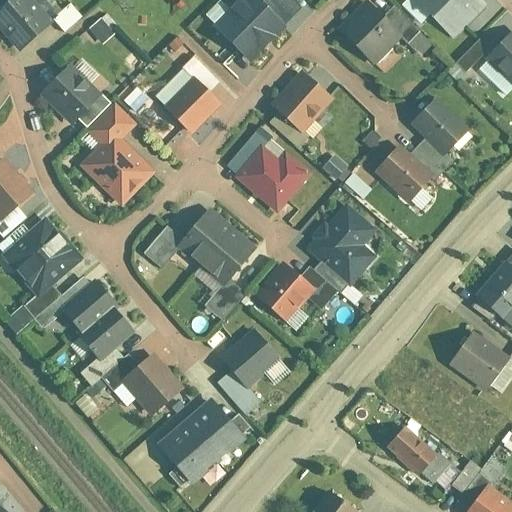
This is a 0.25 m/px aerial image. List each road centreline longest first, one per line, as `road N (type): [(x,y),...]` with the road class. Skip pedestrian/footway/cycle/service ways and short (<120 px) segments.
road 1 (residential): [(308,412),(511,191)]
road 2 (residential): [(166,511),(0,319)]
road 3 (residential): [(108,252),(59,187),(19,66),(0,45)]
road 4 (residential): [(308,412),(438,511)]
road 5 (residential): [(296,42),(197,166)]
road 6 (residential): [(227,511),(308,412)]
road 7 (residential): [(197,166),(108,252)]
road 8 (residential): [(296,42),(390,122)]
